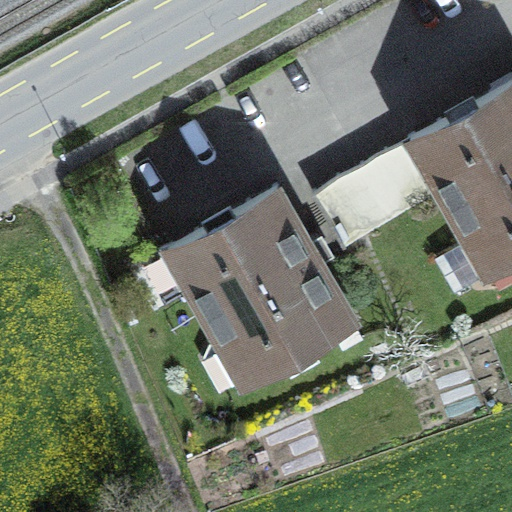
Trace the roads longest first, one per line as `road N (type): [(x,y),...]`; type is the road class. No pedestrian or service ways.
road 1 (track): [(16,114),(187,511)]
road 2 (secondary): [(217,0),(0,124)]
